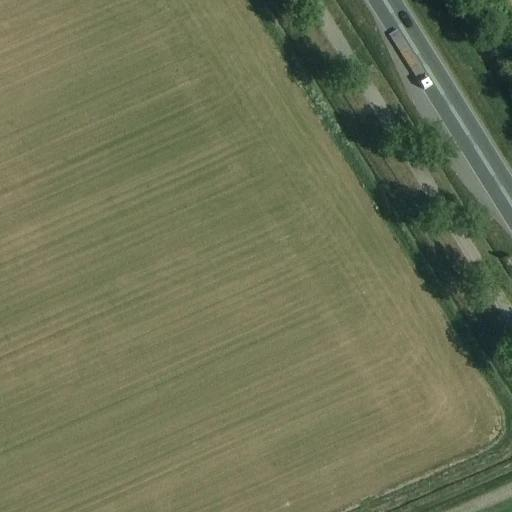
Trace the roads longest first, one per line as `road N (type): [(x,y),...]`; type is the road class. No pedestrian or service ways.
road 1 (unclassified): [(313,0),(511,314)]
road 2 (trunk): [(511,204),(384,0)]
